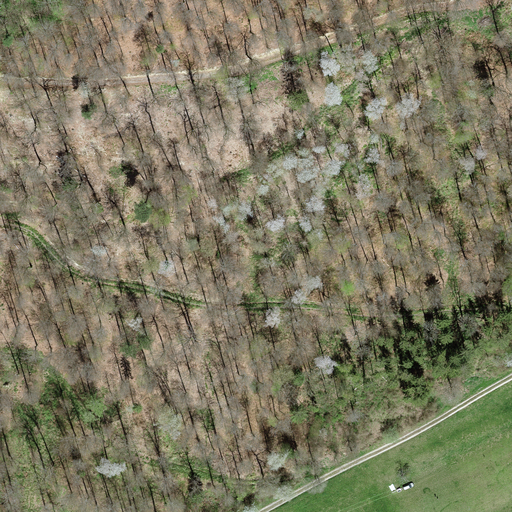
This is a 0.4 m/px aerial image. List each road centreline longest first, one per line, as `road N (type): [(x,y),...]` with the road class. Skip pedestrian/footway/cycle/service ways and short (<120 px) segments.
road 1 (track): [(0,219),(96,278),(206,304),(386,313),(511,308)]
road 2 (track): [(454,10),(406,40),(256,166),(103,230),(0,214)]
road 3 (track): [(0,81),(115,84),(232,72),(393,17),(454,10)]
road 4 (track): [(511,377),(263,511)]
